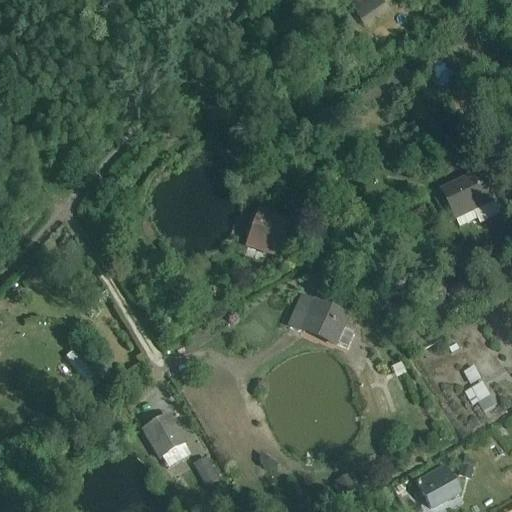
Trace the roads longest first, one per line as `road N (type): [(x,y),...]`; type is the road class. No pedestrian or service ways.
road 1 (residential): [(236,0),(59,197)]
road 2 (residential): [(59,197),(159,364)]
